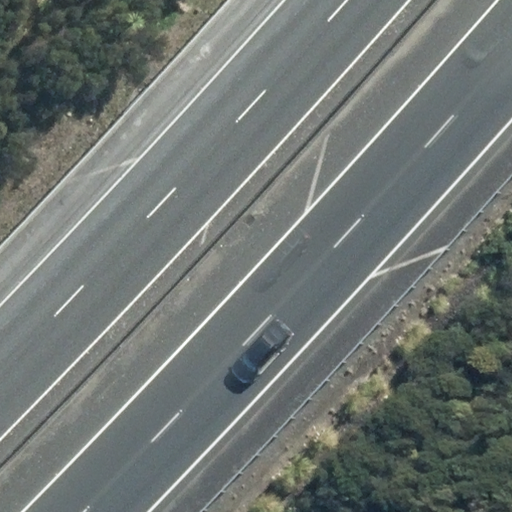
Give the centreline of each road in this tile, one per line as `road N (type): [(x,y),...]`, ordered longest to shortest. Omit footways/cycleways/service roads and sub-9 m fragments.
road 1 (motorway): [(511,45),(86,511)]
road 2 (motorway): [(0,373),(339,0)]
